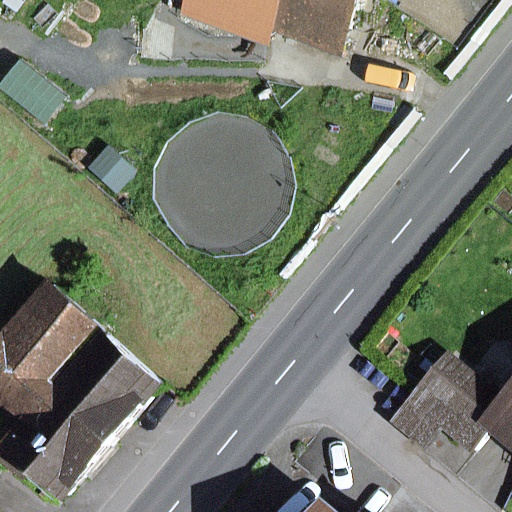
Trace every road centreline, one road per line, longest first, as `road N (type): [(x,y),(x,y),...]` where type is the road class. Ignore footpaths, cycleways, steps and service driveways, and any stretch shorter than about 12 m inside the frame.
road 1 (primary): [(511,93),(293,364)]
road 2 (residential): [(469,511),(293,364)]
road 3 (primary): [(293,364),(171,511)]
